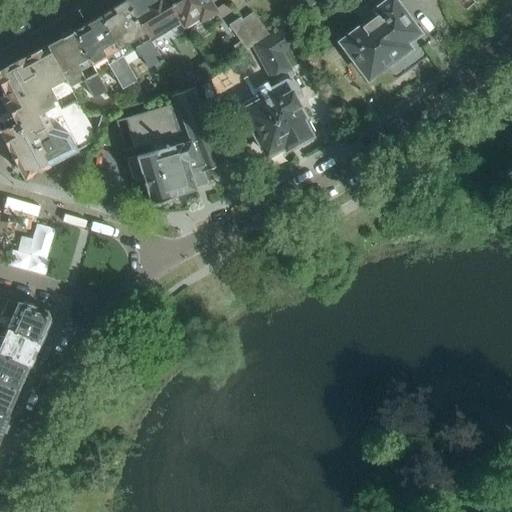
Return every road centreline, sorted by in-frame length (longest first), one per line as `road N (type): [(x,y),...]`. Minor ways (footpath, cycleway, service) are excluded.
road 1 (residential): [(165,258),(372,155),(511,52)]
road 2 (residential): [(13,511),(36,413),(109,304)]
road 3 (residential): [(165,258),(129,236),(0,198)]
